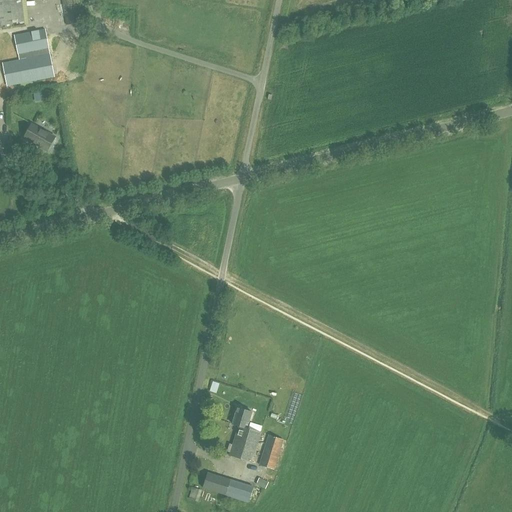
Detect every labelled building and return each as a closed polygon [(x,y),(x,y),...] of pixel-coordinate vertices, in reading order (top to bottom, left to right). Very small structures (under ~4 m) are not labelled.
[(0,0),(0,28),(29,25),(25,0),(0,0)] [(84,22),(79,0),(62,0),(67,25),(84,22)] [(55,77),(46,30),(15,36),(20,60),(3,63),(7,86),(55,77)] [(55,137),(32,124),(25,138),(48,151),(55,137)] [(247,428),(252,412),(238,407),(232,424),(239,426),(247,428)] [(239,426),(233,445),(230,444),(228,451),(230,452),(230,455),(252,462),(261,432),(247,428),(239,426)] [(284,440),(269,435),(259,465),(275,470),(284,440)] [(202,488),(226,495),(226,496),(236,499),(235,506),(246,509),(248,503),(254,486),(231,480),(208,472),(202,488)] [(266,489),(269,482),(259,478),(256,485),(266,489)] [(198,502),(202,490),(193,487),(189,499),(198,502)]
